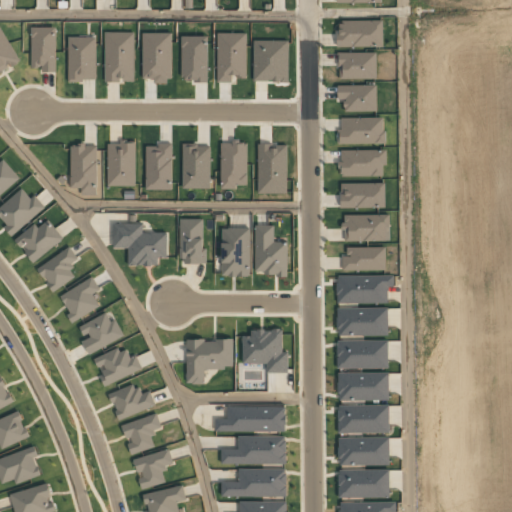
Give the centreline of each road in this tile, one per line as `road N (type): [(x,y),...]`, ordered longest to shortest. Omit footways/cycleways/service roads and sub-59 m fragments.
road 1 (residential): [(117,511),(81,400),(0,263),(5,332),(47,404),(84,511)]
road 2 (residential): [(312,511),(306,0)]
road 3 (residential): [(306,113),(26,110)]
road 4 (residential): [(311,300),(167,303)]
